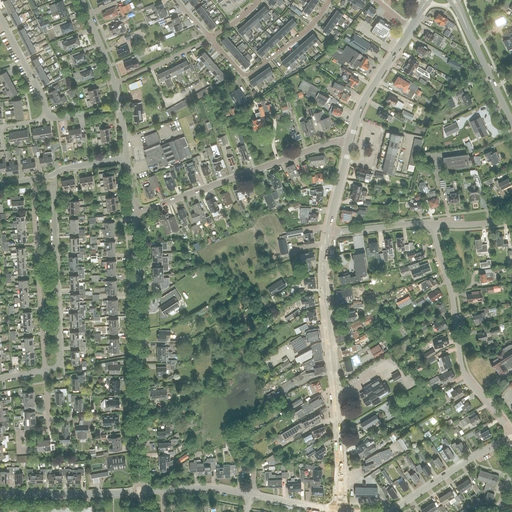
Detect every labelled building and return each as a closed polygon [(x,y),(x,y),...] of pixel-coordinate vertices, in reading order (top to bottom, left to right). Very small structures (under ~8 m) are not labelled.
[(216,0),(228,14),(244,0),(216,0)] [(364,2),(361,0),(358,0),(353,9),(356,10),(359,6),(361,8),(364,2)] [(52,13),(65,8),(62,1),(55,4),(49,6),(52,13)] [(306,5),(305,4),(301,1),(300,2),(304,5),(303,6),(305,7),(305,8),(303,11),(309,15),(312,10),(306,5)] [(316,5),(310,1),(308,4),(307,4),(306,5),(312,10),(316,5)] [(6,8),(9,14),(15,11),(15,10),(13,6),(16,4),(15,2),(12,4),(12,5),(6,8)] [(129,10),(132,9),(135,8),(132,2),(122,7),(121,6),(118,7),(120,11),(117,12),(115,7),(105,11),(106,12),(102,14),(105,19),(109,18),(110,19),(119,15),(118,13),(120,12),(122,17),(125,15),(124,13),(129,11),(129,10)] [(201,6),(196,10),(199,15),(206,10),(203,7),(204,6),(207,4),(205,3),(201,6)] [(162,4),(154,7),(153,4),(144,8),(145,11),(151,8),(152,10),(155,9),(156,13),(164,10),(162,4)] [(264,6),(260,10),(268,19),(270,17),(267,13),(269,11),(264,6)] [(372,16),(376,11),(370,6),(368,9),(367,8),(363,13),(365,15),(368,12),(372,16)] [(206,10),(199,15),(203,20),(209,15),(207,12),(207,11),(208,11),(211,9),(209,7),(206,10)] [(15,11),(9,14),(12,20),(18,17),(18,16),(16,12),(19,11),(18,8),(15,10),(15,11)] [(65,8),(52,13),(51,14),(53,17),(59,14),(61,18),(68,15),(65,8)] [(155,16),(156,16),(158,19),(167,15),(164,10),(156,13),(154,14),(155,16)] [(256,14),(260,19),(263,17),(266,21),(268,19),(260,10),(256,14)] [(337,11),(333,16),(343,23),(345,20),(340,16),(342,14),(337,11)] [(209,15),(203,20),(207,25),(213,20),(211,17),(210,16),(211,15),(212,16),(214,14),(213,12),(209,15)] [(19,18),(22,16),(22,15),(21,14),(18,16),(18,17),(12,20),(15,26),(21,23),(19,18)] [(258,21),(260,19),(256,14),(251,18),(259,27),(262,25),(258,21)] [(438,14),(435,20),(438,22),(437,23),(438,23),(438,24),(440,25),(441,25),(442,24),(444,26),(445,24),(448,26),(452,29),(455,24),(448,20),(438,14)] [(150,25),(159,21),(158,19),(155,21),(154,20),(152,21),(150,16),(147,17),(150,25)] [(333,16),(330,21),(335,24),(337,22),(341,25),(343,23),(333,16)] [(42,17),(37,19),(42,29),(49,25),(47,21),(44,22),(42,17)] [(173,23),(168,25),(169,27),(180,23),(178,17),(171,20),(173,23)] [(213,20),(207,25),(210,29),(217,25),(214,22),(214,21),(215,20),(216,21),(218,19),(217,17),(216,17),(213,20)] [(284,19),(287,22),(292,28),(297,24),(291,18),(289,20),(286,17),(284,19)] [(247,22),(251,27),(254,25),(257,29),(259,27),(251,18),(247,22)] [(390,29),(392,26),(384,22),(380,19),(378,22),(371,34),(373,35),(379,39),(384,42),(389,34),(387,33),(390,29)] [(292,28),(287,22),(284,24),(282,21),(280,23),(283,26),(288,32),(292,28)] [(330,21),(326,25),(332,30),(332,29),(333,28),(333,27),(335,24),(330,21)] [(69,31),(74,29),(71,22),(70,22),(70,23),(65,25),(64,22),(53,26),(55,32),(59,30),(61,34),(69,31)] [(249,29),(251,27),(247,22),(242,26),(250,35),(253,33),(249,29)] [(121,33),(126,31),(122,24),(118,26),(117,23),(109,27),(112,33),(116,31),(116,32),(120,31),(121,33)] [(180,23),(169,27),(170,30),(175,28),(175,29),(174,29),(175,31),(180,29),(181,30),(184,29),(181,24),(181,25),(180,23)] [(283,26),(280,28),(277,25),(275,27),(278,30),(284,36),(288,32),(283,26)] [(326,25),(322,30),(328,34),(330,31),(333,33),(333,32),(337,35),(338,34),(334,31),(332,29),(332,30),(326,25)] [(17,31),(21,37),(27,34),(26,33),(25,30),(28,28),(27,26),(23,28),(17,31)] [(251,36),(250,35),(242,26),(238,30),(242,35),(245,33),(248,37),(249,36),(250,37),(251,36)] [(284,36),(278,30),(276,33),(270,27),(268,28),(274,34),(279,40),(284,36)] [(508,29),(502,32),(506,39),(503,41),(506,46),(505,46),(507,50),(507,49),(508,50),(511,47),(511,42),(510,38),(511,37),(511,28),(509,30),(508,29)] [(31,34),(30,32),(30,31),(26,33),(27,34),(21,37),(23,43),(30,40),(29,39),(27,36),(31,34)] [(269,38),(275,44),(279,40),(274,34),(271,37),(266,31),(264,32),(269,38)] [(433,36),(427,32),(426,34),(424,36),(425,37),(424,37),(431,42),(432,40),(435,42),(434,44),(439,47),(444,39),(435,33),(433,36)] [(313,44),(315,42),(319,46),(321,43),(313,34),(308,38),(313,44)] [(375,47),(375,46),(371,44),(371,45),(355,34),(349,43),(365,54),(368,49),(372,52),(372,51),(377,54),(379,50),(375,47)] [(75,46),(80,44),(77,37),(77,38),(71,40),(70,37),(60,41),(62,47),(66,45),(67,49),(75,46)] [(225,46),(230,41),(229,39),(228,39),(226,37),(221,41),(225,46)] [(33,38),(29,39),(30,40),(23,43),(26,49),(33,46),(32,45),(30,42),(34,40),(33,38)] [(275,44),(269,38),(267,41),(268,42),(266,43),(265,42),(270,48),(275,44)] [(308,38),(304,42),(312,52),(315,50),(311,46),(313,44),(308,38)] [(230,41),(225,46),(229,50),(234,46),(232,43),(230,41)] [(258,43),(261,46),(266,52),(270,48),(265,42),(262,45),(260,42),(258,43)] [(299,46),(304,52),(307,50),(310,54),(312,52),(304,42),(299,46)] [(236,48),(234,46),(229,50),(233,55),(244,45),(243,43),(241,45),(240,44),(236,48)] [(244,45),(233,55),(237,59),(242,55),(240,53),(244,49),(244,48),(247,45),(246,43),(244,45)] [(33,48),(37,46),(36,44),(32,45),(33,46),(26,49),(29,55),(36,52),(33,48)] [(120,57),(130,53),(126,45),(121,47),(122,49),(117,51),(120,57)] [(342,65),(343,64),(344,64),(345,61),(349,63),(349,62),(352,64),(355,66),(356,67),(358,65),(366,70),(369,66),(367,64),(368,63),(366,62),(368,59),(352,49),(347,45),(343,51),(336,46),(334,51),(331,49),(327,54),(339,61),(338,63),(342,65)] [(429,56),(431,52),(427,50),(428,48),(424,46),(423,48),(420,45),(416,51),(419,54),(418,55),(422,57),(425,53),(429,56)] [(253,47),(257,51),(262,56),(266,52),(261,46),(258,49),(255,46),(253,47)] [(299,46),(295,50),(303,59),(306,57),(302,53),(304,52),(299,46)] [(290,54),(295,60),(298,57),(301,61),(303,59),(295,50),(290,54)] [(198,63),(199,65),(209,57),(204,52),(199,57),(201,60),(198,63)] [(82,62),(87,60),(84,53),(83,53),(84,54),(78,56),(77,53),(70,55),(74,64),(81,61),(82,62)] [(248,53),(244,57),(242,55),(237,59),(241,64),(250,56),(248,53)] [(290,54),(286,58),(294,67),(297,65),(293,61),(295,60),(290,54)] [(30,61),(34,67),(39,64),(37,60),(41,58),(40,56),(36,58),(30,61)] [(250,56),(241,64),(245,68),(250,64),(248,62),(252,58),(250,56)] [(201,67),(205,64),(207,67),(213,62),(209,57),(199,65),(201,67)] [(294,67),(286,58),(281,62),(286,67),(289,65),(292,69),(294,67)] [(140,66),(137,59),(132,61),(131,59),(123,63),(127,70),(135,67),(135,68),(140,66)] [(410,59),(407,65),(421,73),(421,74),(430,78),(429,73),(427,72),(425,72),(422,70),(422,69),(419,67),(418,67),(417,66),(419,64),(410,59)] [(450,59),(447,64),(458,69),(461,64),(450,59)] [(190,73),(191,72),(194,71),(190,63),(188,65),(186,61),(180,64),(183,71),(187,69),(188,71),(189,70),(190,73)] [(34,67),(37,73),(43,70),(43,69),(41,66),(44,64),(43,62),(39,64),(34,67)] [(217,67),(213,62),(207,67),(210,70),(206,73),(208,75),(210,73),(212,72),(212,71),(217,67)] [(175,66),(181,81),(183,80),(181,74),(180,72),(183,71),(180,64),(175,66)] [(407,65),(403,71),(412,76),(414,72),(415,73),(414,74),(419,77),(421,74),(421,73),(407,65)] [(179,82),(180,81),(181,83),(182,82),(181,81),(175,66),(169,69),(172,76),(175,74),(176,76),(177,76),(179,82)] [(37,73),(40,79),(46,76),(46,75),(44,72),(47,70),(46,67),(43,69),(43,70),(37,73)] [(212,72),(216,76),(221,71),(217,67),(212,71),(212,72)] [(269,67),(264,70),(271,80),(274,78),(271,74),(273,72),(269,67)] [(345,72),(341,78),(349,82),(348,84),(354,87),(356,84),(357,84),(359,81),(350,75),(352,72),(345,67),(343,71),(345,72)] [(163,72),(170,87),(173,86),(169,78),(172,76),(169,69),(163,72)] [(89,79),(94,77),(91,70),(85,72),(84,70),(73,74),(75,79),(79,77),(81,81),(89,78),(89,79)] [(259,74),(263,79),(266,77),(269,82),(271,80),(264,70),(259,74)] [(217,84),(220,81),(226,76),(221,71),(216,76),(219,80),(215,83),(217,84)] [(0,79),(0,81),(9,77),(6,72),(0,75),(0,78),(0,79)] [(170,87),(163,72),(157,75),(161,82),(164,80),(168,88),(170,87)] [(47,78),(51,76),(50,73),(46,75),(46,76),(40,79),(44,85),(49,82),(47,78)] [(261,81),(263,79),(259,74),(254,77),(261,87),(264,85),(261,81)] [(12,83),(9,77),(0,81),(0,85),(3,84),(4,86),(12,83)] [(261,87),(254,77),(249,81),(253,86),(256,84),(259,89),(261,87)] [(410,85),(409,84),(398,77),(396,81),(407,88),(408,86),(415,91),(418,87),(411,82),(410,85)] [(319,92),(318,92),(320,89),(303,80),(298,88),(307,93),(306,96),(324,106),(325,103),(326,103),(329,97),(319,92)] [(351,94),(343,90),(345,85),(336,80),(332,88),(337,90),(335,94),(337,95),(337,96),(339,98),(339,99),(347,102),(349,98),(351,94)] [(411,98),(415,91),(408,86),(407,88),(396,81),(394,85),(404,91),(402,94),(411,98)] [(15,88),(12,83),(4,86),(6,89),(2,91),(3,94),(15,88)] [(51,99),(59,95),(57,91),(60,90),(58,85),(52,88),(53,91),(48,93),(51,99)] [(15,88),(3,94),(5,96),(8,94),(10,97),(17,93),(15,88)] [(86,98),(90,97),(99,95),(98,92),(99,91),(99,89),(91,91),(90,88),(84,89),(85,92),(88,91),(89,95),(86,96),(86,98)] [(465,105),(472,102),(468,93),(465,94),(462,88),(455,92),(458,98),(461,96),(465,105)] [(239,89),(230,94),(236,105),(246,100),(241,91),(240,91),(239,89)] [(99,97),(101,97),(100,94),(99,95),(90,97),(91,101),(87,102),(89,107),(95,105),(94,102),(100,101),(99,97)] [(393,105),(394,106),(396,107),(396,109),(397,109),(398,110),(400,110),(401,109),(404,104),(397,100),(398,99),(390,94),(386,101),(387,102),(387,103),(392,107),(393,105)] [(60,98),(59,95),(51,99),(54,104),(59,101),(61,104),(67,101),(64,96),(60,98)] [(455,106),(451,98),(447,100),(450,108),(455,106)] [(142,114),(143,114),(141,102),(130,104),(132,115),(134,115),(135,123),(143,121),(142,114)] [(23,112),(22,106),(14,107),(14,111),(10,111),(11,114),(23,112)] [(340,116),(343,110),(332,106),(331,109),(333,110),(332,113),(340,116)] [(390,120),(392,117),(388,115),(389,114),(381,110),(377,115),(385,120),(387,118),(390,120)] [(414,115),(403,110),(401,115),(412,120),(414,115)] [(329,117),(326,118),(325,117),(322,117),(320,112),(315,114),(318,123),(321,122),(323,129),(331,127),(329,121),(330,120),(329,117)] [(396,114),(394,117),(403,122),(405,119),(396,114)] [(255,125),(252,126),(253,129),(255,129),(260,128),(260,127),(264,126),(262,118),(261,118),(260,116),(259,115),(257,116),(257,117),(253,118),(253,120),(255,125)] [(481,115),(470,121),(475,132),(479,130),(482,136),(489,132),(481,115)] [(297,135),(295,130),(295,128),(293,127),(292,126),(289,116),(283,118),(288,131),(289,130),(293,141),(301,139),(299,134),(297,135)] [(310,133),(310,134),(314,133),(313,129),(314,129),(313,125),(313,124),(312,119),(305,120),(309,133),(310,133)] [(306,136),(310,134),(310,133),(309,133),(305,120),(300,122),(303,132),(305,132),(306,136)] [(456,122),(444,128),(447,135),(459,129),(456,122)] [(44,127),(46,135),(49,135),(50,139),(52,139),(50,126),(44,127)] [(101,135),(110,134),(109,131),(111,131),(110,128),(103,129),(102,126),(96,127),(96,130),(100,130),(101,133),(97,134),(97,136),(101,136),(101,135)] [(38,141),(40,141),(38,128),(32,129),(34,137),(37,137),(38,141)] [(76,138),(77,142),(80,142),(80,141),(86,140),(85,133),(81,134),(80,128),(74,129),(76,138)] [(72,138),(76,138),(74,129),(68,130),(69,136),(66,136),(67,143),(73,142),(72,138)] [(21,131),(23,139),(26,139),(27,143),(29,143),(27,130),(21,131)] [(184,136),(180,138),(160,146),(159,141),(160,141),(156,131),(145,136),(149,145),(144,147),(148,156),(145,156),(149,166),(158,162),(160,167),(187,156),(183,147),(188,145),(184,136)] [(15,145),(17,145),(15,132),(9,133),(11,141),(14,141),(15,145)] [(394,177),(404,137),(386,132),(377,169),(387,172),(387,175),(394,177)] [(110,137),(112,137),(111,134),(110,134),(101,135),(101,136),(101,139),(98,140),(99,145),(105,145),(104,142),(110,141),(110,137)] [(223,136),(218,138),(221,146),(226,144),(223,136)] [(464,143),(468,150),(473,148),(469,140),(464,143)] [(215,162),(213,163),(216,171),(222,168),(225,167),(223,159),(222,160),(220,155),(221,155),(216,144),(210,146),(213,153),(214,152),(216,157),(214,158),(215,162)] [(249,159),(245,149),(244,146),(238,148),(243,161),(249,159)] [(229,157),(227,158),(230,165),(231,165),(231,166),(234,165),(233,164),(236,163),(234,156),(232,151),(231,148),(226,149),(227,153),(228,153),(229,157)] [(492,164),(499,161),(494,152),(492,153),(491,151),(484,154),(488,161),(490,160),(490,161),(491,161),(492,164)] [(53,165),(52,156),(51,152),(45,153),(47,166),(53,165)] [(310,165),(325,164),(324,155),(309,157),(310,165)] [(445,170),(469,167),(468,155),(443,158),(445,170)] [(28,159),(30,171),(36,170),(35,162),(31,162),(31,158),(28,159)] [(14,161),(11,161),(13,174),(19,173),(18,165),(14,165),(14,161)] [(193,161),(185,164),(188,172),(187,172),(191,183),(196,181),(194,175),(195,174),(193,170),(192,169),(195,168),(193,161)] [(204,175),(210,173),(209,169),(208,165),(207,166),(205,162),(201,163),(203,167),(201,168),(204,175)] [(297,172),(297,170),(296,170),(294,164),(291,166),(295,177),(300,176),(299,171),(297,172)] [(288,172),(291,179),(295,177),(291,166),(286,167),(288,172)] [(172,177),(164,179),(168,189),(169,189),(170,191),(174,189),(174,187),(175,186),(173,179),(176,178),(174,171),(170,172),(172,177)] [(370,180),(371,174),(365,173),(364,173),(358,171),(356,178),(364,180),(364,178),(370,180)] [(104,183),(113,182),(113,178),(114,178),(114,176),(106,177),(105,173),(99,174),(100,178),(104,177),(104,180),(100,181),(100,184),(104,183)] [(269,175),(273,187),(274,190),(282,187),(278,175),(276,175),(275,173),(269,175)] [(323,180),(323,179),(324,178),(324,176),(322,176),(322,173),(315,174),(315,176),(311,177),(312,183),(317,182),(316,182),(319,181),(319,184),(323,183),(323,180)] [(92,189),(94,189),(92,176),(89,177),(88,175),(86,175),(86,177),(87,186),(88,186),(91,186),(92,189)] [(152,188),(159,186),(155,175),(148,177),(150,184),(143,187),(147,197),(148,197),(149,198),(153,197),(153,195),(154,194),(152,188)] [(89,190),(88,186),(87,186),(86,177),(83,177),(82,176),(80,176),(82,187),(85,186),(86,190),(89,190)] [(472,188),(469,188),(469,195),(470,195),(471,200),(479,199),(478,194),(479,194),(478,186),(482,186),(478,176),(474,177),(475,183),(471,183),(472,188)] [(70,192),(70,189),(69,189),(68,180),(65,180),(65,178),(62,179),(63,190),(67,189),(68,193),(70,192)] [(74,192),(76,191),(74,179),(70,179),(70,178),(68,178),(68,180),(69,189),(70,189),(73,188),(74,192)] [(503,188),(511,184),(508,178),(499,183),(497,180),(494,181),(503,199),(507,197),(503,188)] [(441,188),(446,187),(447,196),(448,196),(449,204),(459,202),(458,193),(454,193),(454,188),(450,188),(450,187),(446,187),(445,180),(440,181),(441,188)] [(426,192),(427,195),(428,199),(431,208),(440,205),(437,196),(437,197),(436,192),(430,194),(429,191),(429,190),(428,185),(426,186),(424,181),(420,183),(419,188),(420,191),(423,190),(424,192),(426,192)] [(114,184),(115,184),(115,182),(113,182),(104,183),(105,187),(101,187),(101,192),(108,192),(107,189),(114,188),(114,184)] [(354,184),(352,192),(366,196),(367,191),(361,190),(362,186),(354,184)] [(248,197),(251,196),(249,190),(246,191),(244,187),(234,191),(238,200),(240,206),(239,206),(241,211),(245,209),(240,199),(248,197)] [(312,200),(312,204),(316,204),(316,202),(322,202),(323,189),(316,189),(316,190),(311,190),(310,195),(312,195),(312,200)] [(271,193),(274,200),(279,198),(276,191),(275,191),(271,193)] [(224,206),(225,205),(226,208),(228,210),(231,206),(230,203),(232,203),(228,192),(220,195),(224,206)] [(270,192),(263,195),(270,208),(276,205),(270,192)] [(366,196),(352,192),(350,199),(358,201),(359,199),(365,200),(366,196)] [(107,204),(116,203),(116,200),(117,200),(117,197),(109,198),(108,195),(102,196),(102,199),(106,199),(107,202),(103,203),(103,205),(107,205),(107,204)] [(11,204),(12,204),(13,212),(18,212),(18,209),(24,208),(24,200),(20,200),(20,196),(10,197),(11,204)] [(224,209),(220,212),(217,205),(216,201),(215,201),(213,197),(212,197),(211,197),(208,198),(207,200),(206,200),(211,212),(212,212),(214,216),(221,213),(224,218),(228,215),(224,209)] [(420,202),(414,203),(414,201),(414,200),(413,200),(412,200),(411,200),(410,201),(410,203),(410,210),(414,209),(414,210),(421,209),(420,202)] [(295,209),(301,206),(298,201),(292,205),(295,209)] [(116,206),(118,206),(117,203),(116,203),(107,204),(107,205),(107,208),(104,209),(104,214),(110,213),(110,210),(117,210),(116,206)] [(192,206),(194,210),(195,210),(196,210),(197,210),(198,212),(200,218),(201,218),(203,223),(204,222),(204,224),(207,222),(209,225),(212,223),(209,216),(206,218),(203,210),(202,210),(199,203),(194,204),(194,205),(192,206)] [(180,219),(182,223),(181,224),(183,227),(187,225),(183,218),(187,216),(184,208),(177,211),(180,219),(179,219),(180,219)] [(310,211),(311,211),(311,208),(301,208),(301,210),(301,213),(301,222),(306,222),(306,223),(308,223),(309,220),(311,221),(311,220),(317,221),(318,220),(318,219),(317,218),(318,214),(313,214),(313,213),(312,213),(311,213),(310,213),(310,211)] [(191,215),(194,221),(197,224),(200,221),(201,224),(203,223),(201,218),(200,218),(198,212),(197,210),(196,210),(195,210),(194,210),(195,213),(191,215)] [(356,218),(357,213),(352,212),(342,210),(341,220),(351,222),(354,223),(355,217),(356,218)] [(166,235),(178,231),(174,217),(170,218),(168,213),(163,214),(162,213),(158,215),(160,220),(161,220),(166,235)] [(78,219),(70,219),(70,226),(78,226),(78,222),(84,222),(84,216),(78,216),(78,219)] [(78,226),(70,226),(70,232),(79,232),(79,235),(85,235),(85,229),(78,230),(78,226)] [(286,238),(297,236),(297,238),(303,237),(303,240),(304,240),(305,244),(314,243),(313,233),(311,234),(311,233),(304,235),(302,229),(287,232),(287,235),(282,236),(283,239),(278,240),(281,255),(289,253),(288,249),(290,249),(289,244),(287,244),(286,238)] [(79,238),(71,238),(71,245),(79,244),(79,241),(85,241),(85,235),(79,235),(79,238)] [(503,248),(508,247),(508,242),(503,242),(502,236),(496,237),(497,242),(496,242),(496,245),(497,244),(497,246),(502,245),(503,248)] [(409,245),(404,245),(403,237),(396,238),(397,247),(401,246),(401,251),(409,250),(412,249),(411,248),(413,246),(412,243),(408,243),(409,245)] [(385,248),(386,248),(387,253),(388,253),(388,254),(393,253),(391,239),(384,239),(385,248)] [(476,249),(482,248),(482,252),(488,252),(487,244),(484,244),(484,246),(482,246),(481,239),(475,240),(476,249)] [(152,247),(152,254),(162,253),(162,250),(168,249),(167,242),(161,243),(161,246),(152,247)] [(371,252),(375,252),(375,255),(378,254),(377,242),(370,243),(370,247),(366,247),(367,252),(371,252)] [(79,244),(71,245),(71,251),(80,251),(80,254),(83,254),(85,254),(85,249),(79,249),(79,244)] [(414,250),(412,250),(406,252),(408,258),(414,256),(415,260),(425,257),(423,251),(415,254),(414,250)] [(313,252),(300,255),(302,263),(304,262),(306,268),(311,267),(310,261),(314,260),(314,259),(315,259),(314,255),(313,255),(313,252)] [(358,279),(359,281),(363,280),(362,276),(367,275),(364,259),(366,258),(365,252),(352,254),(353,258),(353,263),(354,263),(355,271),(355,272),(356,274),(352,275),(349,276),(348,275),(344,276),(344,275),(343,276),(339,277),(341,284),(350,282),(358,279)] [(163,257),(162,253),(152,254),(153,261),(162,261),(162,264),(168,264),(168,257),(163,257)] [(78,257),(69,257),(70,264),(78,263),(78,260),(84,260),(83,254),(80,254),(78,254),(78,257)] [(78,263),(70,264),(70,270),(78,270),(78,273),(84,273),(84,267),(80,267),(78,267),(78,263)] [(169,271),(168,264),(162,264),(162,268),(153,268),(153,275),(163,275),(163,271),(169,271)] [(426,272),(425,272),(430,270),(428,264),(420,266),(419,266),(419,267),(411,270),(413,277),(422,274),(422,273),(423,273),(426,272)] [(408,266),(399,269),(402,276),(410,274),(408,266)] [(492,270),(492,269),(485,270),(485,274),(480,274),(481,282),(486,281),(493,280),(495,280),(494,273),(498,273),(497,269),(492,270)] [(78,276),(70,276),(70,283),(79,282),(78,279),(84,278),(84,273),(78,273),(78,276)] [(163,275),(153,275),(154,282),(163,282),(163,285),(169,285),(169,278),(164,278),(163,275)] [(309,289),(316,288),(315,277),(308,278),(308,280),(304,280),(304,285),(308,285),(309,289)] [(432,289),(438,285),(435,280),(433,281),(431,278),(426,281),(426,280),(421,284),(422,286),(421,286),(422,287),(421,288),(424,292),(431,287),(432,289)] [(268,288),(272,295),(286,286),(282,279),(268,288)] [(79,282),(70,283),(71,289),(79,289),(79,292),(85,291),(85,286),(79,286),(79,282)] [(344,291),(343,291),(336,291),(337,300),(343,300),(353,299),(352,288),(344,289),(344,291)] [(167,315),(180,305),(178,301),(182,298),(175,289),(162,299),(163,301),(162,302),(164,304),(163,305),(163,306),(160,308),(160,319),(167,319),(167,315)] [(433,303),(443,296),(439,290),(433,293),(432,292),(428,295),(433,303)] [(79,294),(71,295),(71,301),(79,301),(79,297),(85,297),(85,291),(79,292),(79,294)] [(472,292),(472,294),(468,295),(469,302),(482,301),(481,291),(472,292)] [(301,299),(302,300),(296,301),(295,303),(296,305),(297,307),(300,306),(301,304),(306,304),(306,306),(315,304),(313,295),(305,297),(305,299),(301,299)] [(421,296),(406,305),(410,310),(415,307),(414,307),(418,304),(419,305),(424,301),(421,296)] [(79,301),(71,301),(71,308),(80,308),(80,311),(84,310),(86,310),(86,305),(79,305),(79,301)] [(438,314),(446,312),(444,306),(443,303),(435,305),(438,314)] [(289,317),(291,320),(301,312),(299,309),(292,313),(293,314),(289,317)] [(78,313),(70,314),(70,320),(78,320),(82,320),(82,316),(84,316),(84,310),(80,311),(78,311),(78,313)] [(315,320),(317,320),(316,310),(308,311),(306,311),(307,318),(305,318),(306,322),(309,321),(310,321),(312,321),(312,323),(316,322),(315,320)] [(347,321),(357,319),(355,311),(349,312),(349,310),(346,311),(346,312),(345,313),(343,314),(344,321),(347,320),(347,321)] [(487,322),(485,316),(484,313),(481,313),(481,314),(473,316),(474,322),(483,320),(483,323),(487,322)] [(360,320),(361,323),(364,322),(365,325),(375,321),(372,314),(362,318),(363,319),(360,320)] [(438,331),(447,326),(444,319),(434,324),(434,325),(432,326),(434,328),(435,327),(438,331)] [(78,320),(70,320),(70,327),(79,326),(79,329),(85,329),(84,324),(82,324),(82,320),(78,320)] [(350,340),(350,339),(353,339),(353,340),(354,339),(359,336),(358,330),(363,328),(359,320),(350,324),(351,326),(346,328),(347,331),(336,332),(337,342),(350,340)] [(493,342),(491,334),(500,332),(498,325),(489,327),(490,333),(486,333),(486,332),(478,334),(478,336),(478,338),(479,338),(479,341),(487,339),(488,344),(493,342)] [(79,332),(71,332),(71,339),(79,339),(79,335),(85,334),(85,329),(79,329),(79,332)] [(292,349),(293,348),(295,350),(294,351),(295,353),(307,346),(305,343),(320,340),(318,329),(308,330),(305,332),(306,337),(302,338),(301,336),(290,343),(291,344),(289,345),(292,349)] [(161,334),(158,334),(158,341),(166,341),(166,337),(170,338),(170,335),(171,335),(171,331),(161,331),(161,334)] [(363,336),(361,337),(354,340),(356,344),(361,342),(361,341),(363,340),(364,339),(363,336)] [(441,345),(449,343),(448,337),(445,337),(445,336),(439,337),(434,338),(437,347),(441,346),(441,345)] [(79,339),(71,339),(71,346),(79,345),(80,348),(85,348),(85,342),(83,342),(83,338),(79,339)] [(312,349),(298,356),(302,362),(305,360),(313,356),(313,354),(322,352),(320,342),(316,343),(311,346),(312,349)] [(510,369),(511,367),(511,344),(509,345),(495,354),(497,358),(490,362),(494,369),(495,368),(500,375),(508,371),(507,369),(509,368),(510,369)] [(355,350),(357,350),(356,345),(351,346),(347,347),(347,349),(346,349),(346,350),(342,351),(343,356),(349,355),(353,354),(353,353),(354,353),(354,352),(356,352),(355,350)] [(381,347),(372,353),(375,358),(384,352),(381,347)] [(80,351),(71,351),(72,358),(80,358),(80,354),(86,353),(85,348),(80,348),(80,351)] [(435,353),(433,349),(424,354),(427,359),(435,353)] [(305,361),(302,363),(305,369),(307,368),(312,365),(315,364),(315,363),(314,361),(317,360),(318,360),(324,359),(323,353),(322,354),(322,353),(322,352),(313,354),(313,356),(314,357),(310,359),(309,360),(308,360),(306,361),(305,361)] [(352,365),(354,365),(355,366),(360,363),(360,360),(359,357),(357,354),(350,358),(351,360),(344,362),(346,371),(353,369),(352,365)] [(445,371),(444,369),(452,366),(448,355),(441,358),(444,367),(440,369),(441,374),(445,371)] [(80,358),(72,358),(72,364),(80,364),(80,367),(86,366),(86,361),(80,361),(80,358)] [(288,360),(281,365),(284,369),(291,364),(288,360)] [(120,373),(120,366),(112,365),(112,362),(105,363),(106,366),(106,370),(110,370),(110,373),(120,373)] [(167,364),(166,364),(166,367),(157,367),(158,377),(163,377),(163,374),(167,374),(166,370),(174,370),(175,368),(175,364),(172,364),(167,364)] [(312,366),(306,370),(306,371),(306,374),(307,377),(323,374),(322,373),(326,372),(325,364),(313,367),(312,366)] [(298,375),(295,377),(298,382),(303,378),(302,376),(306,374),(306,371),(306,370),(299,375),(298,375)] [(447,372),(438,377),(438,375),(432,379),(430,376),(427,378),(431,385),(440,380),(443,385),(452,379),(451,378),(455,376),(451,370),(448,373),(447,372)] [(395,381),(402,377),(398,371),(391,375),(395,381)] [(79,381),(85,381),(84,372),(77,373),(77,379),(72,379),(72,390),(80,390),(79,381)] [(120,394),(120,381),(116,380),(116,377),(106,376),(106,384),(109,387),(110,387),(110,393),(120,394)] [(381,402),(379,399),(390,392),(385,383),(382,385),(379,379),(370,384),(362,389),(364,392),(360,394),(367,406),(373,402),(375,405),(381,402)] [(309,385),(312,393),(322,389),(319,381),(309,385)] [(455,400),(464,395),(459,388),(454,391),(452,388),(446,392),(449,397),(452,395),(455,400)] [(63,396),(67,395),(67,389),(60,389),(61,393),(56,393),(56,404),(64,404),(63,396)] [(158,401),(168,400),(166,389),(150,391),(151,399),(158,398),(158,401)] [(268,399),(277,396),(275,390),(266,394),(268,399)] [(76,410),(83,410),(82,399),(80,399),(80,395),(71,395),(72,401),(75,401),(76,410)] [(294,415),(296,414),(299,419),(306,415),(314,410),(324,404),(319,395),(309,401),(311,404),(307,407),(305,403),(288,413),(291,417),(294,415)] [(2,403),(8,402),(11,402),(10,396),(2,397),(2,400),(0,400),(0,406),(3,407),(2,403)] [(101,403),(101,407),(104,410),(104,411),(111,411),(111,407),(119,407),(119,399),(113,399),(113,398),(109,398),(109,399),(106,399),(106,400),(104,400),(104,401),(101,403)] [(294,408),(303,402),(300,399),(291,404),(294,408)] [(465,411),(471,406),(467,401),(462,406),(459,402),(454,406),(458,412),(463,408),(465,411)] [(163,414),(169,410),(166,405),(160,409),(163,414)] [(309,416),(305,419),(305,417),(301,420),(301,421),(287,430),(280,434),(278,435),(281,441),(283,440),(284,441),(292,437),(311,425),(312,427),(320,422),(319,420),(322,418),(319,413),(318,412),(310,417),(309,416)] [(0,420),(3,420),(3,423),(7,423),(9,422),(9,417),(4,417),(3,413),(0,413),(0,420)] [(104,416),(104,420),(104,426),(111,426),(111,423),(119,423),(119,420),(119,416),(116,416),(113,416),(111,416),(111,415),(104,416)] [(376,415),(367,420),(361,424),(364,429),(363,429),(364,431),(365,430),(366,432),(381,423),(376,415)] [(463,427),(467,424),(471,422),(473,425),(480,420),(477,415),(471,418),(469,415),(460,421),(463,427)] [(433,416),(429,419),(433,424),(437,421),(433,416)] [(25,418),(25,425),(25,429),(30,428),(29,425),(36,424),(36,417),(25,418)] [(91,429),(91,420),(84,420),(84,424),(84,425),(79,425),(76,425),(77,433),(77,438),(87,438),(87,433),(89,433),(89,429),(91,429)] [(456,433),(459,438),(462,436),(457,428),(458,428),(454,422),(451,425),(453,428),(454,427),(455,428),(452,430),(454,434),(456,433)] [(63,435),(62,435),(60,435),(60,442),(70,442),(70,435),(69,435),(69,425),(62,425),(62,432),(63,432),(63,435)] [(169,431),(172,431),(172,427),(166,428),(166,431),(158,432),(158,438),(166,437),(166,434),(169,434),(169,431)] [(305,443),(307,443),(311,440),(314,439),(314,438),(316,437),(320,436),(320,434),(325,432),(324,427),(313,431),(311,432),(303,437),(301,437),(305,443)] [(490,432),(488,430),(484,432),(483,431),(481,432),(479,430),(475,432),(479,439),(482,437),(484,440),(491,435),(491,434),(490,432)] [(429,431),(423,434),(426,439),(432,436),(429,431)] [(0,439),(2,439),(3,442),(7,442),(9,441),(8,436),(4,436),(3,432),(0,432),(0,439)] [(394,432),(382,439),(385,442),(391,439),(393,442),(396,441),(395,439),(396,439),(396,438),(398,436),(396,433),(395,433),(394,432)] [(403,437),(397,441),(404,451),(410,447),(403,437)] [(179,439),(173,440),(170,440),(170,443),(159,443),(159,450),(168,449),(168,447),(170,447),(172,446),(172,445),(174,445),(175,445),(175,442),(179,442),(179,439)] [(44,450),(51,450),(55,450),(54,444),(51,444),(50,440),(44,440),(44,450)] [(368,440),(355,448),(358,453),(367,447),(371,445),(373,444),(375,443),(373,440),(372,441),(369,443),(368,440)] [(456,445),(455,444),(454,442),(451,445),(454,449),(457,447),(461,453),(466,450),(461,442),(456,445)] [(121,443),(112,444),(113,448),(109,449),(110,451),(122,450),(121,443)] [(367,447),(358,453),(362,458),(376,449),(373,444),(371,445),(367,447)] [(326,452),(324,448),(316,452),(312,447),(306,451),(307,453),(306,454),(308,457),(314,454),(317,460),(320,459),(324,457),(323,456),(324,455),(324,454),(326,452)] [(439,452),(440,454),(442,457),(445,454),(449,460),(454,457),(448,447),(443,450),(439,452)] [(166,455),(159,456),(159,462),(166,462),(166,459),(170,459),(170,455),(175,455),(175,454),(177,454),(176,449),(174,450),(174,451),(168,452),(169,455),(166,455)] [(363,462),(364,465),(361,466),(363,471),(362,471),(363,474),(364,474),(367,473),(367,472),(369,471),(369,470),(376,467),(375,467),(382,463),(382,462),(389,459),(388,457),(392,455),(389,449),(386,450),(378,453),(365,461),(366,463),(364,464),(363,462)] [(4,455),(3,452),(0,451),(0,458),(2,458),(3,461),(9,460),(8,455),(4,455)] [(191,456),(189,452),(176,461),(178,465),(191,456)] [(419,454),(421,456),(424,462),(427,460),(421,452),(419,454)] [(268,465),(282,464),(282,462),(280,462),(280,460),(276,460),(276,453),(266,459),(266,461),(268,461),(268,465)] [(412,469),(413,469),(415,472),(417,471),(406,455),(404,457),(412,469)] [(122,456),(107,458),(108,472),(113,471),(113,470),(124,468),(124,465),(126,465),(125,460),(123,460),(122,456)] [(438,468),(443,465),(438,457),(433,460),(432,459),(428,461),(431,464),(434,462),(438,468)] [(216,458),(213,459),(214,467),(217,467),(217,478),(224,478),(223,468),(220,468),(220,465),(218,464),(217,464),(216,458)] [(204,462),(205,474),(211,474),(211,467),(214,467),(213,459),(207,459),(207,460),(204,462)] [(166,462),(159,462),(160,472),(165,472),(166,471),(166,469),(166,466),(171,466),(175,463),(175,462),(173,460),(171,462),(166,462)] [(194,463),(190,463),(190,471),(198,471),(198,475),(205,474),(204,462),(201,462),(201,460),(194,461),(194,463)] [(311,470),(314,470),(313,480),(310,480),(309,481),(313,481),(313,484),(320,484),(320,481),(321,481),(322,470),(318,470),(318,466),(312,466),(306,464),(305,467),(311,469),(311,470)] [(226,465),(223,465),(223,468),(224,478),(230,477),(230,475),(230,472),(232,472),(232,473),(237,473),(236,465),(230,465),(226,465)] [(416,467),(417,469),(419,472),(423,470),(427,476),(431,472),(426,465),(422,468),(419,465),(416,467)] [(396,469),(403,480),(399,483),(397,480),(393,483),(396,487),(400,485),(404,491),(409,488),(406,483),(407,480),(399,467),(396,469)] [(0,482),(9,483),(9,475),(12,475),(12,468),(7,468),(7,472),(0,472),(0,482)] [(12,468),(12,475),(15,475),(15,483),(23,483),(23,474),(19,474),(19,469),(15,469),(15,468),(12,468)] [(30,483),(37,483),(37,472),(36,472),(36,474),(33,474),(33,469),(27,469),(27,475),(30,475),(30,483)] [(40,472),(37,472),(37,483),(43,483),(43,475),(46,475),(46,469),(40,469),(40,472)] [(55,483),(56,474),(52,474),(52,469),(46,469),(46,475),(49,475),(49,483),(55,483)] [(65,475),(65,469),(59,469),(59,471),(56,471),(56,474),(55,483),(62,483),(62,475),(65,475)] [(74,483),(74,474),(71,474),(71,469),(65,469),(65,475),(68,476),(68,483),(74,483)] [(74,474),(74,483),(81,483),(81,475),(84,476),(84,469),(78,469),(78,474),(74,474)] [(486,483),(495,486),(496,486),(499,477),(480,470),(477,480),(486,483)] [(410,476),(410,475),(407,471),(404,473),(408,480),(411,477),(415,483),(420,480),(415,472),(410,476)] [(271,472),(265,472),(265,481),(269,481),(269,488),(276,487),(275,480),(275,475),(271,476),(271,472)] [(387,474),(384,476),(390,484),(392,482),(387,474)] [(468,479),(462,483),(466,489),(468,492),(470,490),(468,487),(472,485),(468,479)] [(313,481),(309,481),(309,483),(309,488),(313,488),(313,495),(323,495),(323,488),(320,487),(320,484),(313,484),(313,481)] [(377,497),(377,488),(366,487),(366,482),(363,482),(363,487),(355,487),(355,496),(377,497)] [(462,483),(456,487),(460,493),(466,489),(462,483)] [(484,490),(488,492),(485,500),(492,502),(494,494),(493,493),(495,486),(486,483),(484,490)] [(392,488),(390,489),(388,486),(385,488),(384,486),(381,489),(385,495),(388,492),(392,498),(397,495),(392,488)] [(450,491),(445,495),(451,505),(452,505),(451,504),(456,501),(455,499),(456,499),(459,502),(461,501),(458,495),(455,497),(450,491)] [(451,505),(445,495),(439,499),(443,504),(445,503),(448,507),(451,505)] [(434,511),(434,510),(437,508),(433,503),(427,506),(430,511),(434,511)]
